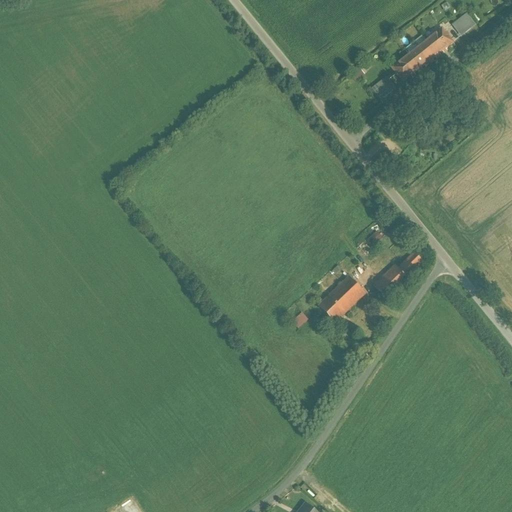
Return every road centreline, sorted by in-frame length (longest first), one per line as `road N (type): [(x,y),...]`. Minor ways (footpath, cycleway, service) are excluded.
road 1 (unclassified): [(257,511),(319,444),(444,260)]
road 2 (unclassified): [(511,17),(351,144)]
road 3 (unknown): [(383,209),(316,278),(386,342)]
road 4 (unclassified): [(233,0),(351,144)]
road 5 (unclassified): [(351,144),(444,260)]
